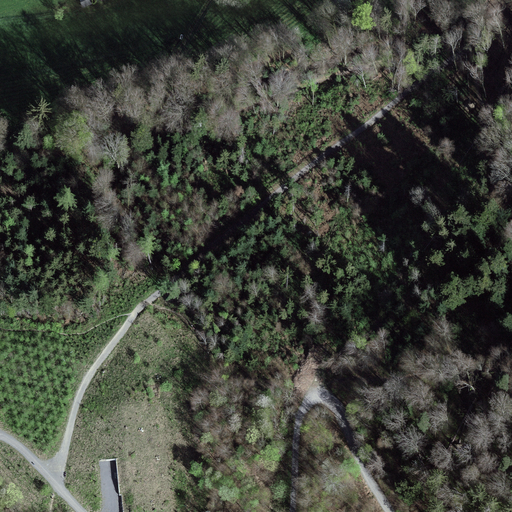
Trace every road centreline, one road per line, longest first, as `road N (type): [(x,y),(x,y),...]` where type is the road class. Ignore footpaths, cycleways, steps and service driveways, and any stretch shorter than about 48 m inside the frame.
road 1 (track): [(511,6),(136,310),(85,377),(53,511)]
road 2 (track): [(385,511),(324,393),(307,402),(298,421),(293,511)]
